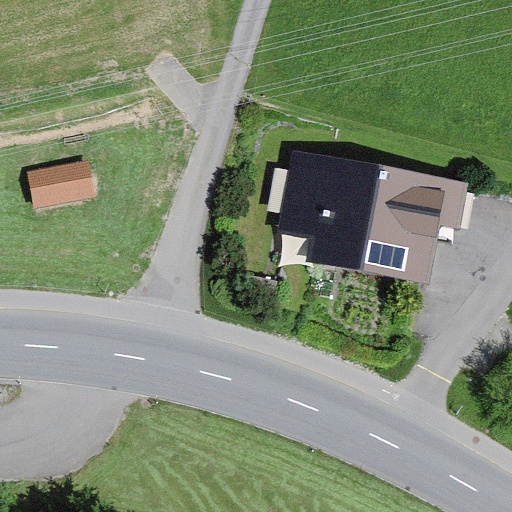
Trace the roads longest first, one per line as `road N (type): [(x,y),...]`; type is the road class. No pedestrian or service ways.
road 1 (secondary): [(0,345),(156,361),(266,390),(397,448),(509,511)]
road 2 (track): [(156,361),(180,251),(264,0)]
